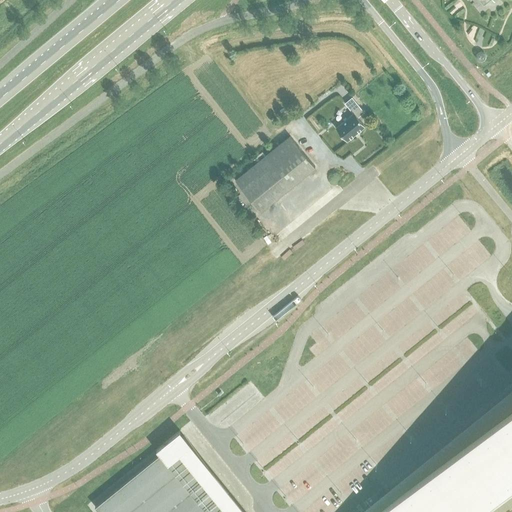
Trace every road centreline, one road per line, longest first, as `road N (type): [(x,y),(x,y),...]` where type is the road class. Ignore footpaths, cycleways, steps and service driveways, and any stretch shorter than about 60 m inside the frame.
road 1 (unclassified): [(170,387),(461,154)]
road 2 (unclassified): [(0,173),(183,38),(302,0)]
road 3 (primary): [(0,146),(176,0)]
road 4 (unclassified): [(361,0),(434,90),(461,154)]
road 5 (unclassified): [(28,488),(77,465),(170,387)]
road 6 (unclassified): [(497,126),(390,0)]
road 7 (unclassified): [(170,387),(274,511)]
road 8 (primary): [(117,0),(0,98)]
